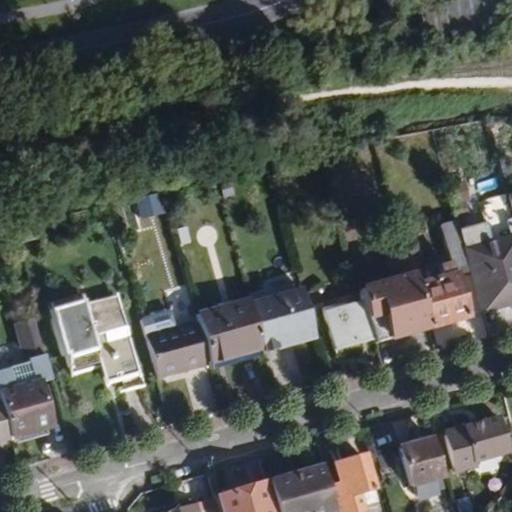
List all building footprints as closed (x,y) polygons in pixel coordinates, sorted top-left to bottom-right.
[(493,29),(488,0),(475,0),(414,11),(419,42),(493,29)] [(465,204),(461,186),(445,190),(454,220),(464,217),(461,205),(465,204)] [(457,231),(455,223),(438,227),(446,256),(463,251),(457,231)] [(37,241),(33,226),(12,231),(17,247),(37,241)] [(484,245),(479,226),(457,231),(463,251),(484,245)] [(420,263),(411,236),(400,239),(408,266),(420,263)] [(511,306),(511,237),(508,239),(484,245),(463,251),(470,277),(481,315),(511,306)] [(414,286),(400,239),(380,244),(391,283),(357,293),(361,304),(371,338),(373,346),(427,331),(414,286)] [(464,321),(453,281),(470,277),(463,251),(446,256),(448,266),(436,269),(438,279),(414,286),(427,331),(464,321)] [(185,289),(177,260),(164,263),(172,293),(185,289)] [(312,334),(299,291),(248,306),(261,353),(262,356),(281,351),(279,343),(312,334)] [(248,306),(246,301),(193,316),(196,325),(207,363),(208,368),(261,353),(248,306)] [(371,338),(361,304),(321,316),(331,349),(357,342),(371,338)] [(132,361),(119,314),(98,320),(97,316),(87,318),(83,308),(50,317),(68,376),(97,367),(93,354),(105,350),(109,361),(114,361),(115,365),(132,361)] [(43,361),(33,325),(16,329),(25,365),(43,361)] [(201,369),(188,325),(142,338),(155,382),(201,369)] [(207,363),(196,325),(190,327),(200,366),(207,363)] [(441,340),(468,336),(466,325),(439,329),(441,340)] [(281,351),(314,341),(312,334),(279,343),(281,351)] [(360,351),(357,342),(331,349),(333,358),(360,351)] [(137,377),(132,361),(115,365),(114,361),(109,361),(105,350),(93,354),(97,367),(103,387),(137,377)] [(49,383),(43,361),(25,365),(27,372),(17,374),(21,390),(38,386),(49,383)] [(49,431),(38,386),(21,390),(17,374),(0,377),(0,413),(8,441),(49,431)] [(8,441),(0,413),(0,444),(8,442),(8,441)] [(511,463),(511,439),(502,443),(496,420),(484,423),(485,429),(462,436),(461,429),(441,435),(452,475),(474,469),(473,464),(506,455),(509,464),(511,463)] [(485,429),(484,423),(461,429),(462,436),(485,429)] [(441,478),(430,440),(397,450),(407,487),(441,478)] [(359,511),(355,495),(369,491),(361,459),(330,467),(336,488),(325,491),(330,511),(359,511)] [(330,511),(325,491),(318,468),(265,484),(272,511),(330,511)] [(272,511),(265,484),(211,500),(211,502),(214,511),(272,511)] [(471,511),(468,498),(454,502),(457,511),(471,511)] [(214,511),(211,502),(196,506),(197,511),(214,511)]
